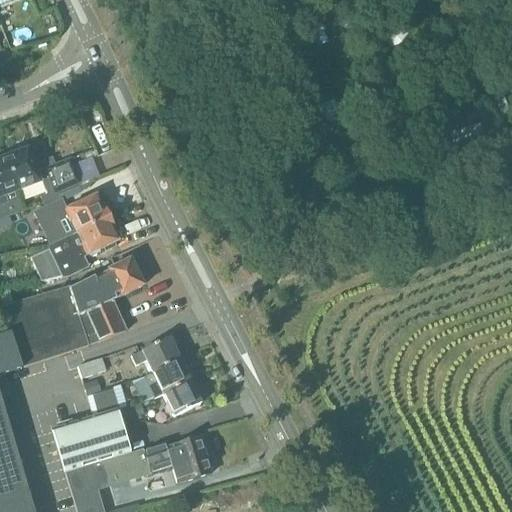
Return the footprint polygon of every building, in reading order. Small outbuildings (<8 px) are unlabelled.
[(143,0),(132,0),(138,13),(148,9),(146,4),(143,0)] [(323,18),(298,37),(308,51),(334,32),(323,18)] [(396,27),(375,41),(386,59),(408,45),(396,27)] [(94,130),(100,127),(97,120),(91,123),(94,130)] [(34,165),(29,150),(2,160),(14,193),(41,183),(37,172),(43,170),(53,197),(80,186),(70,160),(53,166),(51,159),(34,165)] [(3,206),(0,198),(14,193),(2,160),(0,160),(0,221),(7,219),(6,218),(21,213),(17,201),(3,206)] [(70,222),(75,234),(76,235),(109,218),(102,204),(98,206),(94,198),(76,206),(75,204),(65,209),(61,201),(33,214),(40,228),(41,231),(46,229),(57,224),(59,228),(70,222)] [(117,243),(112,235),(116,233),(109,218),(76,235),(75,234),(47,248),(48,251),(30,259),(40,283),(60,277),(62,280),(88,268),(83,259),(117,243)] [(142,286),(139,282),(143,277),(141,274),(135,273),(128,261),(81,284),(87,296),(108,286),(112,296),(114,300),(142,286)] [(6,324),(0,325),(0,375),(87,348),(86,346),(97,342),(98,344),(124,333),(109,297),(112,296),(108,286),(87,296),(81,284),(69,289),(68,287),(0,309),(6,324)] [(151,375),(152,376),(179,363),(178,361),(168,340),(130,358),(135,367),(145,362),(150,373),(151,374),(151,375)] [(80,380),(104,372),(100,359),(75,367),(80,380)] [(179,363),(152,376),(143,380),(131,384),(142,404),(142,405),(153,402),(162,397),(190,384),(189,383),(179,363)] [(93,383),(83,386),(86,398),(97,394),(93,383)] [(190,384),(162,397),(172,419),(200,405),(190,384)] [(96,416),(117,410),(112,391),(91,397),(96,416)] [(130,420),(139,418),(135,406),(126,409),(130,420)] [(2,410),(0,411),(0,445),(11,441),(2,410)] [(113,413),(51,432),(64,475),(126,456),(113,413)] [(141,452),(64,476),(75,511),(101,511),(95,493),(144,478),(144,479),(149,477),(150,479),(171,473),(176,486),(211,475),(199,440),(166,450),(165,445),(142,454),(141,452)] [(11,441),(0,445),(0,479),(21,472),(11,441)] [(21,472),(0,479),(0,511),(3,511),(30,504),(21,472)]
